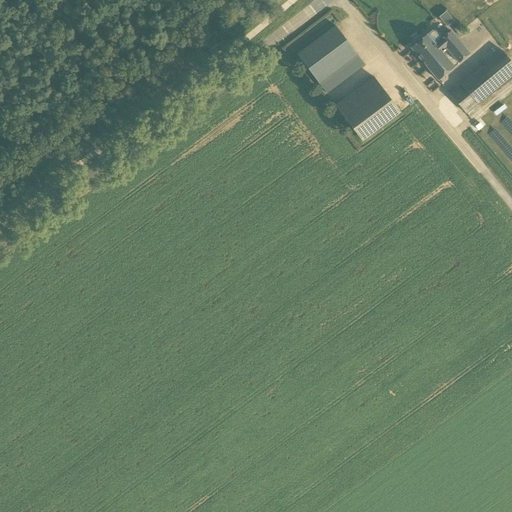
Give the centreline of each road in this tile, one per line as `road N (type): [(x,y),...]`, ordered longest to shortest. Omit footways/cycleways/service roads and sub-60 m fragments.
road 1 (tertiary): [(0,245),(326,0)]
road 2 (residential): [(342,0),(504,198)]
